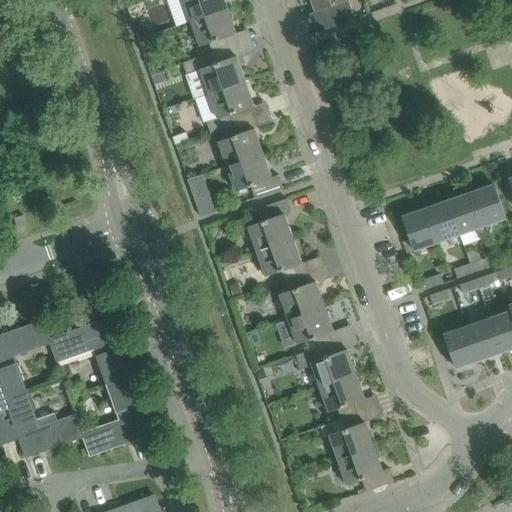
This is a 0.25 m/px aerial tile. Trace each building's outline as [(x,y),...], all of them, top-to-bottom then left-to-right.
[(184,0),(192,22),(228,10),(224,0),(184,0)] [(347,0),(311,0),(316,11),(321,9),(325,21),(332,19),(332,21),(334,20),(334,19),(349,14),(345,1),(347,0)] [(183,65),(229,48),(225,37),(236,33),(228,10),(192,22),(200,44),(184,50),(188,61),(183,63),(183,65)] [(210,94),(246,82),(237,56),(232,57),(229,48),(183,65),(187,74),(201,69),(210,94)] [(468,66),(432,79),(444,111),(458,106),(464,123),(490,114),(484,97),(480,99),(468,66)] [(231,126),(247,121),(244,113),(248,111),(247,108),(254,106),(246,82),(210,94),(218,118),(207,122),(211,132),(231,125),(231,126)] [(228,167),(264,154),(255,128),(250,130),(247,121),(231,126),(235,135),(218,141),(228,167)] [(228,167),(229,172),(236,191),(251,186),(255,198),(283,188),(279,175),(272,177),(264,154),(228,167)] [(506,218),(501,203),(494,185),(471,193),(483,226),(506,218)] [(471,193),(448,201),(460,234),(482,226),(483,226),(471,193)] [(257,252),(294,239),(285,214),(292,212),(287,199),(259,208),(263,221),(248,226),(257,252)] [(211,201),(197,206),(201,218),(216,213),(211,201)] [(437,242),(460,234),(448,201),(426,209),(437,242)] [(414,250),(437,242),(426,209),(402,217),(414,250)] [(23,215),(15,218),(18,228),(27,225),(23,215)] [(285,282),(302,276),(298,265),(302,263),(294,239),(257,252),(266,276),(281,271),(285,282)] [(480,246),(466,251),(471,263),(474,272),(487,267),(484,259),(480,246)] [(511,248),(499,253),(502,262),(511,258),(511,248)] [(471,263),(453,270),(456,278),(474,272),(471,263)] [(511,265),(497,271),(500,280),(511,275),(511,265)] [(474,280),(476,288),(492,282),(489,274),(474,280)] [(424,280),(427,288),(441,283),(439,275),(424,280)] [(288,319),(325,306),(316,281),(311,283),(310,279),(303,282),(302,276),(285,282),(288,291),(279,294),(288,319)] [(461,294),(476,288),(474,280),(458,285),(461,294)] [(444,290),(430,295),(433,304),(447,298),(444,290)] [(316,350),(333,344),(329,332),(334,331),(325,306),(288,319),(296,345),(313,339),(316,350)] [(501,352),(511,347),(511,313),(511,311),(509,311),(489,318),(501,352)] [(478,360),(501,352),(489,318),(466,326),(478,360)] [(107,384),(128,377),(108,319),(107,319),(107,320),(89,327),(88,325),(50,339),(50,342),(57,362),(94,349),(107,384)] [(50,342),(50,339),(44,320),(5,334),(5,335),(0,337),(0,382),(6,399),(26,391),(14,355),(50,342)] [(455,368),(478,360),(466,326),(444,334),(455,368)] [(320,387),(357,375),(348,349),(340,352),(339,348),(335,349),(333,344),(316,350),(297,357),(301,368),(313,368),(320,387)] [(341,420),(358,414),(354,403),(365,399),(357,375),(320,387),(329,412),(337,409),(341,420)] [(148,435),(149,435),(128,377),(107,384),(120,421),(83,434),(84,436),(83,437),(90,455),(129,442),(129,440),(147,434),(148,435)] [(19,436),(6,399),(0,382),(0,444),(1,445),(0,443),(19,436)] [(83,434),(76,414),(39,427),(26,391),(6,399),(19,436),(26,457),(27,457),(26,455),(45,448),(46,450),(83,437),(84,436),(83,434)] [(339,461),(375,448),(366,422),(361,423),(358,414),(341,420),(320,427),(324,436),(329,434),(339,461)] [(366,491),(394,481),(389,468),(383,470),(375,448),(339,461),(347,484),(361,479),(366,491)] [(160,511),(155,495),(116,509),(116,510),(112,511),(160,511)]
